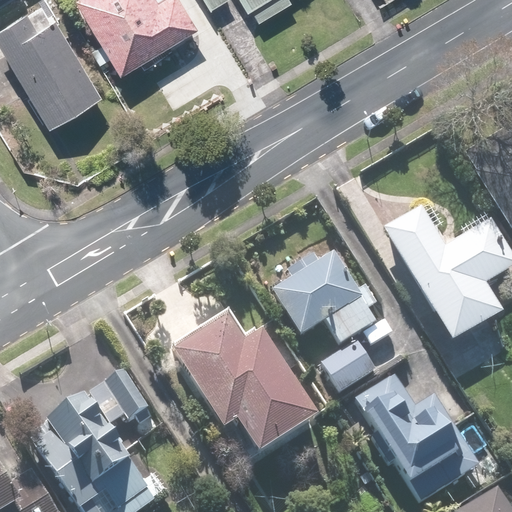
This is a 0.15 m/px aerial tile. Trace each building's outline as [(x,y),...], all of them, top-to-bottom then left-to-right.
[(45,0),(0,26),(0,43),(50,128),(103,97),(46,0),(45,0)] [(76,0),(120,73),(198,27),(181,0),(76,0)] [(238,0),(246,12),(266,0),(238,0)] [(511,236),(511,157),(476,180),(511,236)] [(421,210),(382,233),(451,350),(502,319),(485,290),(511,273),(511,261),(490,224),(445,251),(421,210)] [(292,282),(271,294),(300,340),(323,326),(338,350),(377,326),(334,256),(318,266),(313,258),(287,274),(292,282)] [(236,429),(258,463),(318,425),(262,338),(242,351),(226,325),(173,358),(224,437),(236,429)] [(356,345),(321,366),(339,396),(375,374),(356,345)] [(124,373),(89,395),(111,428),(124,418),(128,424),(148,411),(124,373)] [(394,378),(354,403),(376,437),(369,441),(388,469),(394,465),(420,506),(479,469),(434,398),(415,410),(394,378)] [(27,441),(77,511),(95,511),(92,506),(106,497),(116,511),(143,511),(157,503),(84,401),(27,441)] [(0,511),(55,511),(33,473),(9,487),(0,472),(0,511)] [(507,511),(496,494),(466,511),(507,511)]
